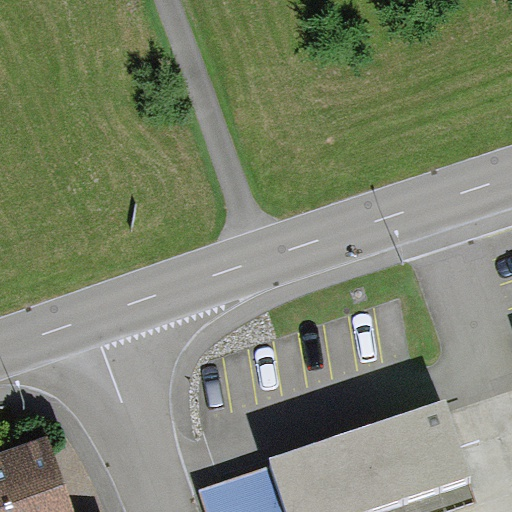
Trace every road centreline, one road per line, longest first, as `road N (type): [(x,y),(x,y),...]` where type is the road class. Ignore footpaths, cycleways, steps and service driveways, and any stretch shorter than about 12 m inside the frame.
road 1 (tertiary): [(0,346),(511,177)]
road 2 (track): [(164,0),(256,258)]
